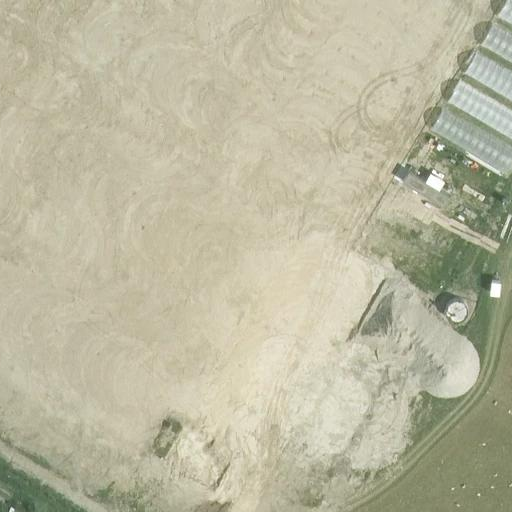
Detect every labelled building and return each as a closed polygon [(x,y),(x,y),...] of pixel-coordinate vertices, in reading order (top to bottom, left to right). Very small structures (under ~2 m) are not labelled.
[(0,0),(0,85),(276,250),(423,0),(0,0)] [(357,460),(435,300),(404,285),(395,302),(391,300),(357,368),(336,358),(300,432),(357,460)] [(308,287),(296,314),(307,319),(319,292),(308,287)] [(209,432),(230,391),(278,416),(304,365),(306,366),(318,343),(234,300),(175,414),(209,432)] [(222,494),(234,472),(184,443),(171,464),(222,494)] [(286,478),(275,498),(301,511),(325,511),(331,503),(286,478)]
